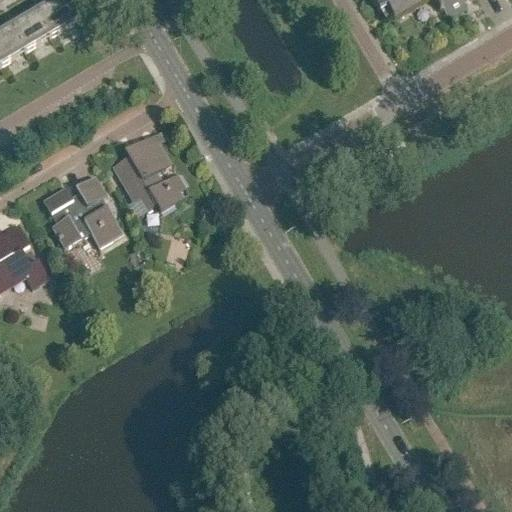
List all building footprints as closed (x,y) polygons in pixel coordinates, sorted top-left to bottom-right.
[(0,70),(84,20),(71,0),(58,0),(60,2),(0,37),(0,70)] [(464,7),(475,0),(370,0),(381,17),(388,13),(393,21),(423,3),(426,0),(438,0),(440,2),(438,4),(449,23),(467,12),(464,7)] [(160,220),(191,201),(180,182),(166,190),(160,181),(174,172),(161,151),(167,148),(162,139),(127,160),(129,164),(114,173),(143,221),(156,213),(160,220)] [(102,255),(124,241),(103,206),(108,203),(97,184),(77,196),(82,205),(74,210),(66,197),(45,209),(58,232),(54,235),(66,255),(92,239),(102,255)] [(34,295),(51,285),(40,266),(32,271),(24,257),(32,253),(19,231),(3,241),(0,236),(0,300),(28,284),(34,295)]
